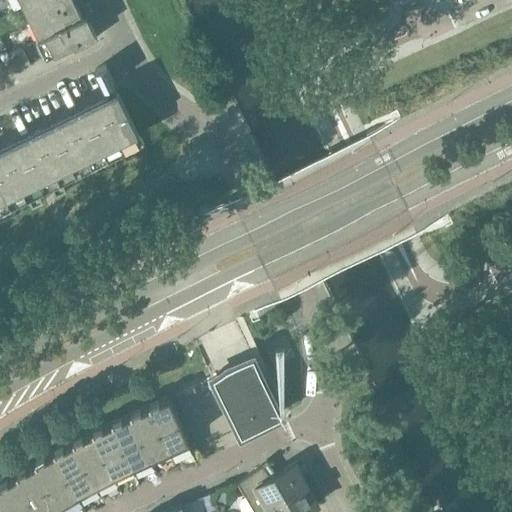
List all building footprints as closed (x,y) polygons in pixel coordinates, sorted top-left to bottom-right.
[(74,2),(73,0),(37,0),(25,6),(33,22),(74,2)] [(82,18),(74,2),(33,22),(41,38),(82,18)] [(85,24),(82,18),(41,38),(49,54),(72,43),(74,48),(97,37),(90,22),(85,24)] [(8,53),(11,60),(25,53),(21,47),(8,53)] [(25,53),(11,60),(16,70),(30,64),(25,53)] [(95,69),(103,87),(114,82),(105,64),(95,69)] [(139,134),(119,93),(4,149),(0,150),(0,201),(24,190),(32,206),(42,201),(34,185),(47,178),(55,195),(65,190),(58,173),(139,134)] [(218,386),(240,432),(281,412),(275,401),(282,397),(269,372),(262,375),(258,366),(252,355),(212,375),(218,386)] [(168,395),(149,404),(169,448),(188,439),(168,395)] [(149,404),(130,412),(150,456),(169,448),(149,404)] [(130,412),(112,421),(132,465),(150,456),(130,412)] [(112,421),(92,430),(114,473),(132,465),(112,421)] [(92,430),(73,440),(95,483),(114,473),(92,430)] [(73,440),(54,450),(78,493),(95,483),(73,440)] [(54,450),(35,461),(60,503),(78,493),(54,450)] [(35,461),(17,473),(41,511),(45,511),(60,503),(35,461)] [(237,481),(255,511),(306,482),(294,462),(272,475),(263,463),(237,481)] [(41,511),(17,473),(0,483),(0,487),(17,511),(41,511)] [(255,511),(254,511),(301,511),(318,503),(306,482),(255,511)] [(17,511),(0,487),(0,511),(17,511)] [(184,511),(181,503),(158,511),(184,511)]
